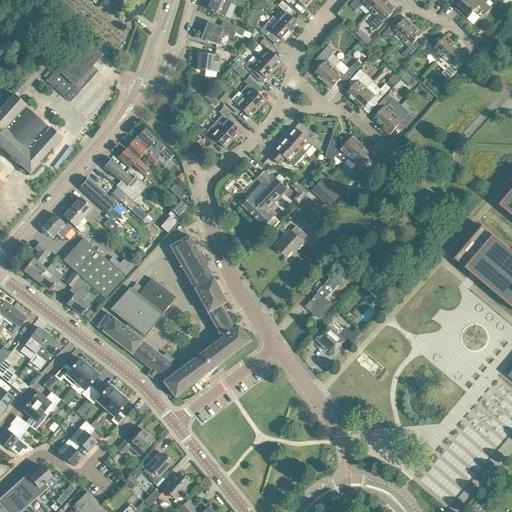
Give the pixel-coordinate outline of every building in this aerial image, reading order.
[(224,17),(230,2),(225,0),(211,0),(207,9),(211,11),(212,12),(213,12),(224,17)] [(233,0),(232,3),(245,9),(248,2),(242,0),(233,0)] [(313,0),(287,0),(290,2),(291,0),(296,0),(306,8),(313,0)] [(370,11),(379,0),(355,0),(350,6),(355,10),(361,4),(370,11)] [(396,9),(392,5),(386,0),(379,0),(370,11),(377,17),(370,25),(377,30),(396,9)] [(492,8),(486,3),(488,1),(487,0),(453,0),(452,2),(461,11),(460,13),(467,19),(474,12),(478,16),(482,11),(486,14),(492,8)] [(299,25),(283,10),(287,6),(282,1),(278,6),(285,13),(278,20),(292,33),(299,25)] [(401,39),(414,25),(406,18),(396,29),(391,25),(383,35),(386,38),(392,32),(401,39)] [(292,33),(278,20),(271,29),(266,25),(260,31),(271,41),(276,35),(284,42),(292,33)] [(217,45),(220,38),(224,39),(225,35),(234,38),(235,33),(243,35),(245,30),(232,25),(222,21),(220,27),(207,22),(201,39),(205,40),(204,41),(217,45)] [(343,23),(339,27),(344,31),(348,27),(343,23)] [(412,44),(423,33),(414,25),(401,39),(409,47),(403,54),(408,58),(410,56),(417,48),(412,44)] [(367,36),(363,40),(367,45),(372,40),(367,36)] [(441,57),(454,42),(446,36),(436,47),(432,43),(423,53),(426,56),(433,49),(441,57)] [(98,71),(93,66),(103,54),(85,38),(46,81),(70,103),(98,71)] [(463,64),(456,58),(463,51),(454,42),(441,57),(437,62),(445,69),(442,72),(442,73),(448,79),(463,64)] [(323,82),(341,61),(333,54),(336,51),(329,45),(318,57),(325,63),(314,74),(323,82)] [(218,72),(220,58),(228,60),(230,53),(216,49),(214,55),(199,54),(198,70),(207,71),(218,72)] [(282,63),(275,56),(268,50),(260,58),(274,71),(282,63)] [(375,53),(370,59),(374,62),(379,56),(375,53)] [(274,71),(260,58),(252,66),(266,79),(274,71)] [(240,64),(244,68),(249,63),(245,59),(240,64)] [(346,82),(352,75),(358,69),(353,65),(349,69),(341,61),(323,82),(331,90),(341,78),(346,82)] [(354,103),(367,88),(373,81),(361,70),(358,72),(352,80),(356,83),(346,95),(354,103)] [(407,73),(402,79),(407,84),(412,78),(407,73)] [(266,101),(255,91),(259,87),(249,77),(244,82),(247,86),(241,93),(244,96),(258,109),(266,101)] [(377,103),(384,95),(390,88),(385,83),(375,95),(367,88),(354,103),(362,110),(373,99),(377,103)] [(435,83),(431,87),(435,92),(438,88),(440,87),(435,83)] [(188,91),(184,94),(189,100),(193,97),(188,91)] [(209,92),(205,97),(209,101),(213,96),(209,92)] [(62,139),(50,128),(51,127),(25,105),(27,103),(15,93),(0,109),(0,144),(13,155),(10,158),(18,165),(19,164),(30,174),(40,162),(42,164),(53,151),(52,150),(62,139)] [(258,109),(244,96),(236,105),(225,94),(219,100),(224,104),(225,103),(235,112),(240,108),(250,118),(258,109)] [(381,112),(373,120),(381,127),(401,106),(392,99),(388,95),(379,104),(383,108),(381,112)] [(401,106),(381,127),(390,135),(397,127),(400,124),(404,127),(413,118),(409,114),(401,106)] [(241,132),(230,122),(234,118),(223,108),(219,113),(222,116),(215,123),(219,127),(233,140),(241,132)] [(178,111),(172,113),(175,121),(180,119),(178,111)] [(233,140),(219,127),(215,123),(207,132),(204,129),(200,133),(210,143),(214,139),(225,149),(233,140)] [(320,143),(313,137),(315,135),(306,127),(302,132),(299,129),(297,131),(294,128),(285,137),(305,154),(312,146),(315,148),(320,143)] [(173,155),(145,128),(144,129),(143,130),(137,137),(145,144),(149,148),(153,144),(160,150),(161,151),(159,152),(168,161),(173,155)] [(343,163),(360,143),(352,136),(344,145),(342,142),(337,147),(330,141),(325,155),(330,161),(335,155),(343,163)] [(305,154),(285,137),(278,144),(280,146),(276,150),(274,149),(269,155),(279,165),(284,159),(293,167),(305,154)] [(163,165),(143,145),(135,139),(128,147),(140,158),(143,155),(154,165),(155,164),(160,168),(163,165)] [(362,165),(365,161),(362,159),(369,151),(360,143),(343,163),(351,170),(348,174),(357,182),(368,170),(362,165)] [(148,169),(133,156),(126,149),(118,157),(126,164),(130,168),(133,165),(143,174),(148,169)] [(133,180),(118,166),(111,159),(103,168),(115,179),(117,177),(127,187),(133,180)] [(269,208),(287,190),(273,176),(270,176),(269,176),(263,171),(256,178),(261,183),(249,196),(249,197),(241,205),(264,227),(264,226),(271,219),(266,213),(270,209),(269,208)] [(116,203),(96,185),(88,179),(80,188),(111,217),(108,220),(118,230),(123,225),(120,223),(123,219),(111,208),(116,203)] [(161,190),(150,179),(144,185),(156,196),(161,190)] [(294,180),(289,185),(298,194),(295,197),(300,202),(308,193),(294,180)] [(339,196),(321,180),(311,190),(329,207),(339,196)] [(175,185),(170,190),(179,199),(184,194),(175,185)] [(511,250),(483,226),(455,259),(511,306),(511,372),(509,376),(511,378),(511,191),(501,205),(511,214),(511,250)] [(136,205),(126,195),(125,194),(119,200),(143,221),(148,215),(136,205)] [(102,218),(92,209),(92,208),(80,198),(72,207),(84,218),(90,223),(95,218),(99,222),(102,218)] [(179,199),(169,209),(179,218),(189,208),(179,199)] [(79,223),(84,218),(72,207),(63,217),(81,233),(86,228),(79,223)] [(72,228),(67,224),(65,225),(52,214),(40,227),(52,238),(57,233),(63,239),(72,228)] [(270,232),(279,222),(273,217),(271,219),(264,226),(270,232)] [(108,220),(104,225),(111,231),(114,234),(117,231),(118,230),(108,220)] [(167,220),(161,227),(167,232),(173,225),(167,220)] [(302,243),(301,241),(306,235),(299,229),(296,226),(290,232),(289,231),(281,240),(274,247),(285,257),(291,250),(293,248),(296,250),(302,243)] [(145,337),(163,314),(163,313),(175,297),(151,278),(139,295),(130,288),(110,310),(128,324),(125,327),(107,313),(97,327),(151,370),(147,375),(151,378),(152,379),(156,374),(163,379),(164,381),(163,382),(175,398),(203,376),(206,380),(224,367),(221,363),(250,341),(238,325),(234,328),(221,305),(226,302),(189,235),(169,246),(221,338),(179,369),(174,365),(177,362),(178,362),(165,352),(165,353),(163,356),(140,339),(143,335),(145,337)] [(125,277),(90,245),(83,239),(63,261),(105,299),(125,277)] [(40,264),(43,259),(50,251),(39,243),(35,248),(39,251),(33,260),(24,271),(37,281),(46,269),(40,264)] [(140,250),(137,254),(142,259),(145,255),(140,250)] [(112,257),(109,261),(125,276),(134,265),(125,257),(120,264),(112,257)] [(332,276),(342,265),(337,260),(326,272),(332,276)] [(50,291),(56,283),(62,275),(56,270),(53,274),(46,269),(37,281),(48,289),(50,291)] [(72,287),(79,276),(74,272),(66,283),(72,287)] [(79,298),(84,292),(81,290),(86,283),(80,277),(69,291),(75,295),(67,304),(82,316),(89,306),(79,298)] [(326,299),(338,285),(330,278),(317,292),(320,294),(317,298),(316,296),(306,307),(319,318),(326,311),(331,304),(326,299)] [(381,293),(375,298),(384,307),(390,302),(381,293)] [(0,322),(5,316),(12,307),(0,297),(0,322)] [(27,318),(12,307),(5,316),(0,322),(14,334),(19,328),(20,328),(27,318)] [(90,310),(84,316),(89,320),(94,314),(90,310)] [(315,340),(327,351),(329,348),(335,353),(347,340),(352,344),(363,332),(358,328),(353,333),(346,327),(339,336),(328,326),(315,340)] [(35,354),(49,336),(38,327),(32,335),(24,346),(35,354)] [(54,352),(60,344),(49,336),(35,354),(46,362),(54,352)] [(76,382),(89,367),(80,359),(71,369),(66,364),(54,376),(60,382),(63,378),(73,386),(76,383),(76,382)] [(12,365),(5,360),(0,365),(0,376),(10,385),(18,377),(9,369),(12,365)] [(99,375),(89,367),(76,382),(76,383),(84,390),(81,394),(87,399),(95,390),(90,385),(99,375)] [(0,403),(5,408),(13,399),(6,393),(10,388),(0,380),(0,379),(0,403)] [(105,409),(119,393),(109,385),(101,395),(95,390),(87,399),(93,404),(96,401),(105,409)] [(38,392),(30,401),(48,415),(60,400),(51,392),(46,398),(38,392)] [(128,402),(119,393),(105,409),(114,417),(111,420),(117,426),(125,417),(119,412),(128,402)] [(35,431),(48,415),(30,401),(22,410),(31,417),(26,423),(29,426),(35,431)] [(18,439),(29,426),(26,423),(25,423),(17,417),(11,424),(12,425),(7,431),(6,430),(0,437),(0,441),(10,449),(11,448),(12,449),(12,450),(19,456),(31,450),(31,449),(18,439)] [(85,421),(72,436),(81,444),(80,445),(88,452),(97,443),(89,435),(94,430),(85,421)] [(143,452),(154,440),(142,429),(129,445),(124,440),(114,452),(120,458),(130,448),(139,456),(143,452)] [(75,451),(80,445),(81,444),(72,436),(58,452),(75,467),(83,458),(75,451)] [(143,462),(139,466),(144,471),(150,476),(148,478),(156,485),(157,487),(164,479),(163,477),(160,475),(165,469),(172,462),(164,454),(159,459),(156,456),(149,463),(147,466),(143,462)] [(21,511),(44,492),(49,488),(44,483),(51,477),(42,466),(30,477),(28,474),(0,498),(0,505),(5,511),(21,511)] [(184,487),(189,482),(179,474),(174,479),(173,477),(163,488),(176,499),(179,496),(185,488),(184,487)] [(125,482),(133,489),(138,483),(136,480),(131,476),(125,482)] [(504,480),(499,486),(502,489),(507,488),(510,485),(504,480)] [(150,506),(161,493),(155,489),(144,501),(150,506)] [(69,496),(64,492),(56,501),(61,505),(69,496)] [(190,500),(175,511),(196,511),(198,510),(190,500)]
